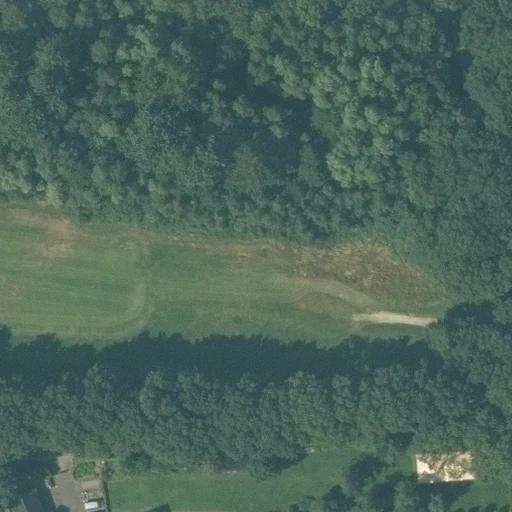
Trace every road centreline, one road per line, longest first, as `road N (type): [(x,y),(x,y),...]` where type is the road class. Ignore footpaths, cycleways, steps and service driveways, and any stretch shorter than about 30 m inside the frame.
road 1 (unclassified): [(511,405),(237,440),(0,456)]
road 2 (unclassified): [(511,162),(474,80),(458,0)]
